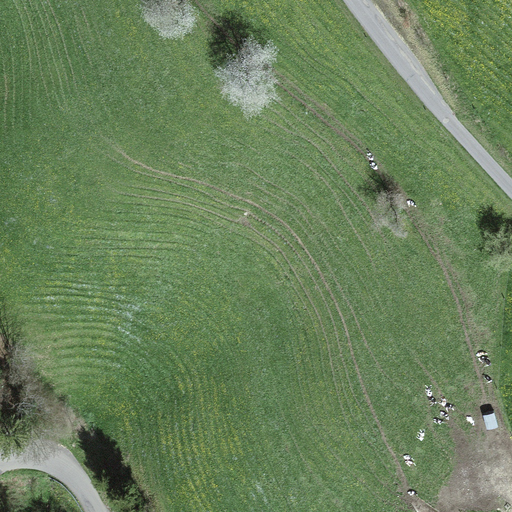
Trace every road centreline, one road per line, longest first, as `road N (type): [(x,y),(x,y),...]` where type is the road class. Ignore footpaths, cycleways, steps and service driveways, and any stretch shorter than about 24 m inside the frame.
road 1 (unclassified): [(352,0),(511,189)]
road 2 (unclassified): [(97,511),(68,465),(25,454),(0,460)]
